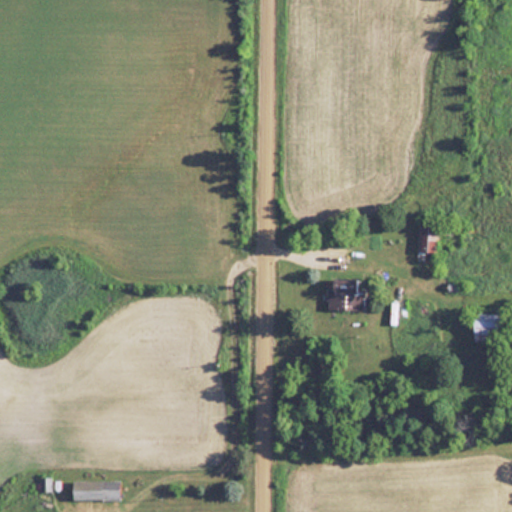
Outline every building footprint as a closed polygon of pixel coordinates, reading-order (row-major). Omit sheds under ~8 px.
[(418,252),(440,252),(440,221),(418,221),(418,252)] [(361,309),(361,278),(334,278),(334,289),(328,289),(328,309),(361,309)] [(502,313),(474,313),(474,341),(502,341),(502,313)] [(51,490),(51,477),(40,477),(40,490),(51,490)] [(119,480),(72,480),(72,500),(119,500),(119,480)]
